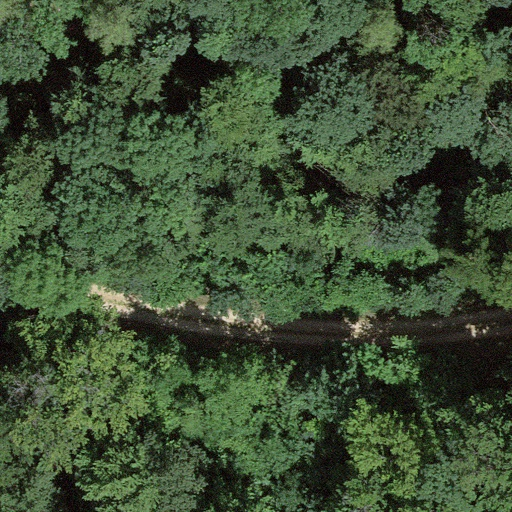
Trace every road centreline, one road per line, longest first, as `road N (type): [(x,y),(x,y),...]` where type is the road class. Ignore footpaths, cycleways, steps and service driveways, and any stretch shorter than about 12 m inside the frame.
road 1 (track): [(511,321),(238,321),(0,276)]
road 2 (track): [(422,0),(372,20),(0,57)]
road 3 (track): [(132,301),(0,331)]
